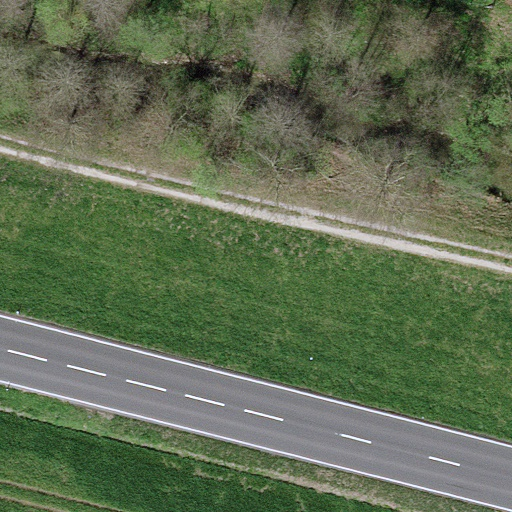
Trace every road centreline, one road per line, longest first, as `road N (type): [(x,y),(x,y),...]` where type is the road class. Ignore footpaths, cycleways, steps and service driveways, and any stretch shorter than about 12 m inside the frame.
road 1 (primary): [(0,347),(511,478)]
road 2 (track): [(511,268),(248,216),(0,151)]
